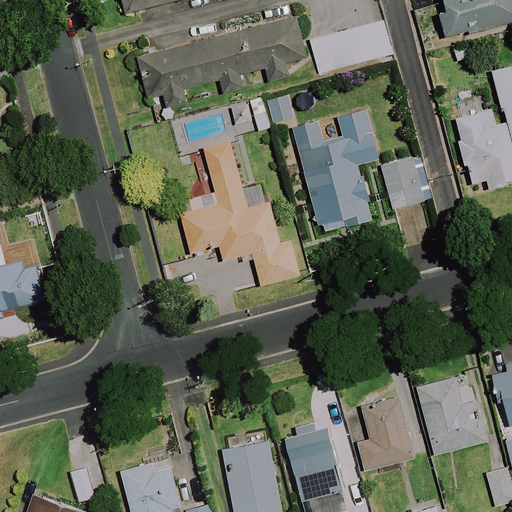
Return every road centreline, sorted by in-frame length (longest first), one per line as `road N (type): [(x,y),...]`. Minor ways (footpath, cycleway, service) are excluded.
road 1 (residential): [(48,0),(141,367)]
road 2 (residential): [(141,367),(470,280)]
road 3 (residential): [(395,0),(470,280)]
road 4 (residential): [(0,405),(141,367)]
